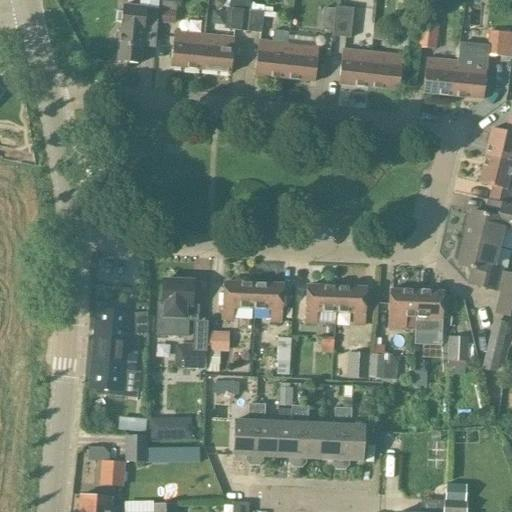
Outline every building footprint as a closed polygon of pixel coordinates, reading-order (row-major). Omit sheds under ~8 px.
[(246,32),(249,11),(250,0),(229,0),(228,8),(226,8),(223,29),(246,32)] [(155,49),(158,9),(123,5),(121,31),(118,32),(115,33),(114,35),(114,37),(114,39),(115,41),(117,43),(119,44),(117,61),(139,63),(141,47),(155,49)] [(333,29),(335,9),(323,7),(321,28),(333,29)] [(333,29),(332,37),(350,39),(354,9),(335,7),(335,9),(333,29)] [(161,10),(160,23),(171,24),(173,12),(161,10)] [(249,11),(246,32),(261,34),(262,28),(271,29),(273,13),(249,11)] [(416,48),(419,23),(400,21),(397,46),(416,48)] [(419,23),(416,48),(436,50),(438,26),(419,23)] [(383,42),(384,29),(374,29),(373,41),(383,42)] [(511,33),(492,31),(490,51),(490,55),(511,57),(511,33)] [(200,70),(204,35),(174,32),(170,67),(200,70)] [(204,35),(200,70),(230,73),(234,38),(204,35)] [(284,79),(288,44),(258,40),(254,76),(284,79)] [(288,44),(284,79),(314,82),(318,47),(288,44)] [(456,62),(452,97),(482,100),(488,51),(457,48),(456,62)] [(368,88),(372,53),(342,49),(338,84),(368,88)] [(372,53),(368,88),(398,91),(402,56),(372,53)] [(452,97),(456,62),(426,59),(422,93),(452,97)] [(484,156),(511,162),(511,103),(507,105),(501,131),(491,129),(484,156)] [(511,185),(507,184),(511,164),(511,162),(484,156),(478,183),(491,187),(488,200),(508,205),(510,205),(510,206),(511,206),(511,193),(511,187),(511,185)] [(511,228),(511,206),(510,206),(510,205),(508,205),(488,200),(485,214),(471,211),(465,238),(498,246),(503,226),(511,228)] [(493,267),(498,246),(465,238),(458,266),(471,270),(468,284),(499,292),(504,272),(504,270),(493,267)] [(511,273),(504,272),(499,292),(494,314),(511,318),(511,273)] [(191,305),(193,281),(162,279),(160,303),(157,303),(156,336),(188,337),(189,321),(197,321),(198,305),(191,305)] [(252,309),(253,283),(222,282),(221,320),(233,320),(233,309),(252,309)] [(253,283),(252,309),(270,310),(269,322),(281,322),(283,285),(253,283)] [(335,313),(336,287),(306,285),(304,323),(316,324),(317,312),(335,313)] [(336,287),(335,313),(353,314),(352,325),(364,326),(366,288),(336,287)] [(415,318),(416,291),(389,290),(387,329),(405,330),(406,317),(415,318)] [(416,291),(415,318),(424,318),(423,331),(441,331),(443,292),(416,291)] [(128,314),(97,311),(89,388),(121,391),(123,370),(135,371),(137,352),(125,351),(128,314)] [(134,313),(134,324),(146,324),(146,313),(134,313)] [(495,374),(508,323),(493,319),(481,370),(495,374)] [(209,332),(208,351),(218,351),(227,351),(227,333),(209,332)] [(332,353),(333,337),(320,337),(320,353),(332,353)] [(467,362),(469,338),(447,337),(446,361),(467,362)] [(289,362),(290,338),(277,338),(276,362),(289,362)] [(205,370),(206,344),(182,344),(181,369),(205,370)] [(348,378),(369,380),(371,354),(350,353),(348,378)] [(371,354),(369,380),(383,381),(385,355),(385,356),(371,354)] [(220,393),(220,380),(209,380),(209,392),(220,393)] [(253,466),(256,405),(253,404),(254,394),(245,394),(244,405),(248,405),(247,421),(233,420),(232,456),(245,457),(245,461),(249,465),(248,466),(253,466)] [(275,458),(277,422),(264,422),(265,405),(256,405),(253,466),(258,467),(258,465),(262,462),(262,457),(275,458)] [(297,468),(299,406),(291,406),(290,423),(277,422),(275,458),(288,459),(288,463),(292,467),(292,468),(297,468)] [(319,460),(320,424),(307,424),(308,407),(299,406),(297,468),(301,468),(302,467),(305,464),(306,459),(319,460)] [(340,470),(342,409),(334,408),(333,425),(320,424),(319,460),(331,461),(331,465),(335,469),(335,470),(340,470)] [(342,409),(340,470),(344,470),(345,469),(348,466),(349,461),(362,462),(364,426),(350,426),(351,409),(342,409)] [(126,432),(144,433),(145,420),(127,419),(126,432)] [(190,420),(149,420),(150,440),(190,440),(190,420)] [(153,449),(153,448),(146,448),(146,436),(125,435),(124,462),(153,463),(153,449)] [(101,461),(108,461),(108,453),(103,447),(88,446),(87,460),(101,461)] [(153,463),(153,464),(168,464),(168,449),(153,449),(153,463)] [(122,488),(124,463),(108,461),(101,461),(99,486),(122,488)] [(445,486),(444,501),(465,502),(466,487),(445,486)] [(78,511),(109,511),(111,499),(80,497),(78,511)] [(230,511),(246,511),(247,501),(230,501),(230,511)] [(444,501),(443,511),(466,511),(467,502),(465,502),(444,501)]
